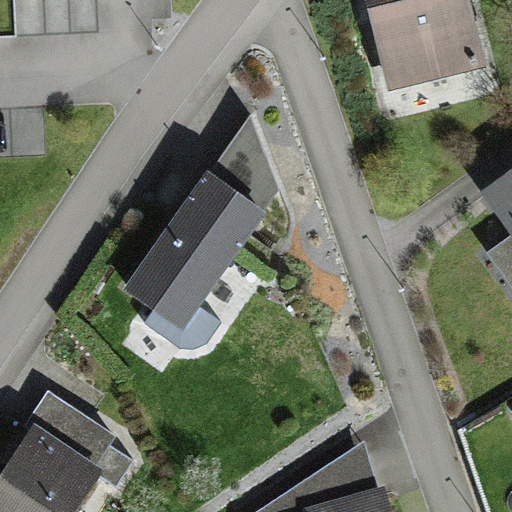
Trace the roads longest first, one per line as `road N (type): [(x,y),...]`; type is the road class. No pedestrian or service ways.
road 1 (residential): [(274,0),(455,511)]
road 2 (residential): [(242,0),(0,358)]
